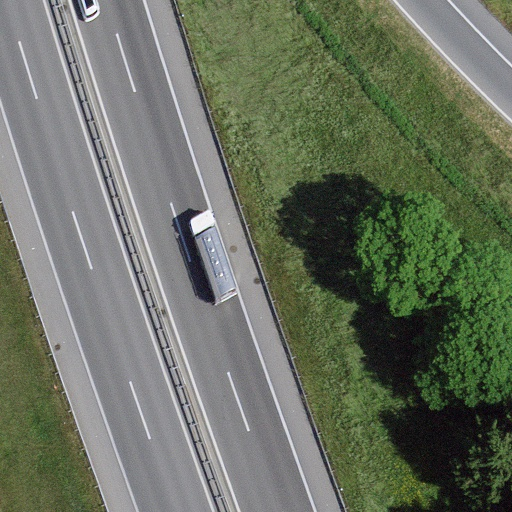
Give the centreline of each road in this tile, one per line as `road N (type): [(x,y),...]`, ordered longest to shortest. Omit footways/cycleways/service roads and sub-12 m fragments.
road 1 (motorway): [(278,511),(107,0)]
road 2 (motorway): [(5,0),(174,511)]
road 3 (motorway): [(511,89),(425,0)]
